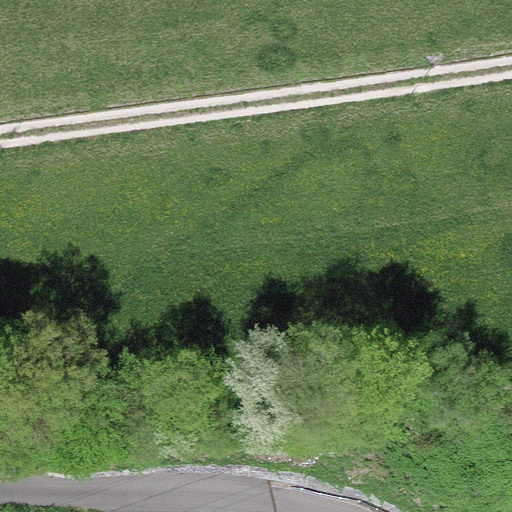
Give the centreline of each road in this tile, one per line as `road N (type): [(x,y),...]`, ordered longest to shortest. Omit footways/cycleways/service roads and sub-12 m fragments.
road 1 (track): [(0,135),(511,67)]
road 2 (residential): [(0,489),(242,494),(330,511)]
